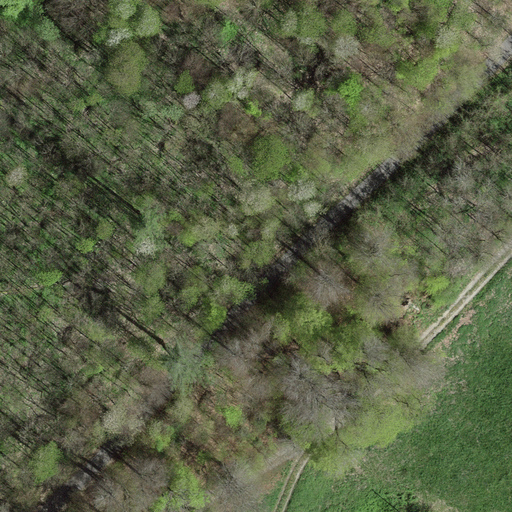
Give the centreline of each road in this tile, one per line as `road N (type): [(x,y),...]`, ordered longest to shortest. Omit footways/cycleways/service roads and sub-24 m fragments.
road 1 (residential): [(34,511),(511,70)]
road 2 (track): [(189,511),(312,443),(511,255)]
